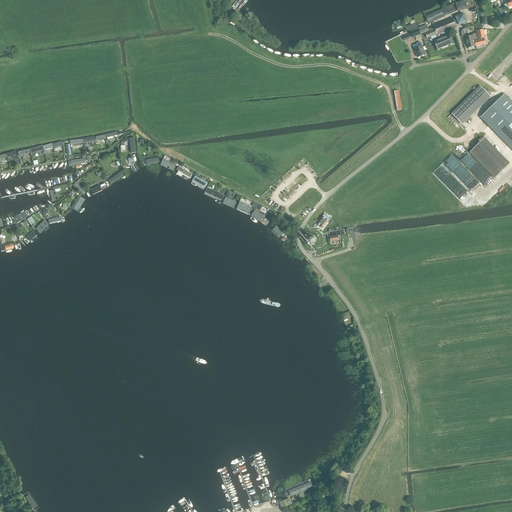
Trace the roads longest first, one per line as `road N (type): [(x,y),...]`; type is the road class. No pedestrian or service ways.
road 1 (unclassified): [(344,511),(383,409),(355,317),(298,235),(325,196),(424,116),(511,22)]
road 2 (track): [(209,34),(269,62),(333,66),(388,87),(404,133)]
